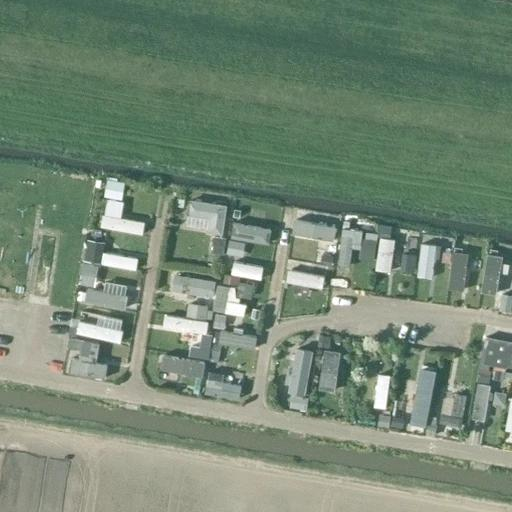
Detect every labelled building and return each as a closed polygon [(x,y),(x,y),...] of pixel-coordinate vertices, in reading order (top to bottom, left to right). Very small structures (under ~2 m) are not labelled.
[(119,183),(108,181),(105,197),(117,199),(119,183)] [(108,215),(108,228),(125,229),(126,217),(108,215)] [(235,237),(261,240),(264,218),(239,215),(235,237)] [(294,220),(292,234),(333,240),(335,226),(294,220)] [(106,231),(104,245),(145,252),(147,238),(106,231)] [(215,250),(224,251),(225,239),(216,238),(215,250)] [(376,241),(364,240),(361,259),(373,261),(376,241)] [(87,241),(83,261),(99,263),(102,249),(97,242),(87,241)] [(241,243),(229,241),(227,254),(239,256),(241,243)] [(343,243),(341,282),(357,283),(359,244),(343,243)] [(383,255),(379,287),(395,289),(399,257),(383,255)] [(415,272),(417,256),(405,255),(403,270),(415,272)] [(107,264),(107,284),(140,285),(141,265),(107,264)] [(83,265),(80,284),(88,286),(91,266),(83,265)] [(422,291),(441,292),(442,266),(423,265),(422,291)] [(454,268),(453,307),(468,307),(469,269),(454,268)] [(238,278),(224,276),(223,282),(237,285),(238,278)] [(249,298),(250,291),(247,286),(239,285),(237,295),(249,298)] [(291,286),(288,300),(326,307),(328,292),(291,286)] [(107,299),(125,300),(126,288),(107,287),(107,299)] [(511,299),(511,297),(501,296),(500,310),(510,311),(511,299)] [(81,302),(81,321),(128,323),(128,304),(81,302)] [(204,319),(206,307),(191,305),(190,317),(204,319)] [(253,309),(251,318),(259,320),(261,311),(253,309)] [(28,310),(25,341),(37,342),(40,311),(28,310)] [(223,317),(215,315),(213,327),(221,328),(223,317)] [(69,335),(77,337),(78,328),(71,327),(69,335)] [(190,347),(189,357),(208,360),(211,336),(202,335),(200,348),(190,347)] [(318,347),(329,348),(330,338),(319,336),(318,347)] [(511,367),(511,343),(511,342),(486,337),(481,363),(507,368),(507,367),(511,367)] [(80,351),(82,342),(70,340),(68,349),(80,351)] [(209,361),(217,363),(220,346),(212,345),(209,361)] [(245,347),(223,346),(222,362),(257,364),(257,352),(245,351),(245,347)] [(194,362),(192,372),(208,375),(210,365),(194,362)] [(195,376),(188,376),(188,365),(172,364),(172,372),(160,371),(160,387),(194,389),(195,376)] [(480,369),(478,381),(488,383),(490,371),(480,369)] [(503,381),(504,373),(493,371),(491,379),(503,381)] [(211,382),(211,397),(222,397),(221,382),(211,382)] [(295,397),(293,409),(307,411),(309,399),(295,397)] [(465,433),(466,400),(447,399),(445,432),(465,433)] [(380,428),(388,429),(389,419),(381,418),(380,428)] [(393,418),(391,427),(402,429),(404,420),(393,418)] [(426,435),(433,437),(436,421),(429,420),(426,435)]
